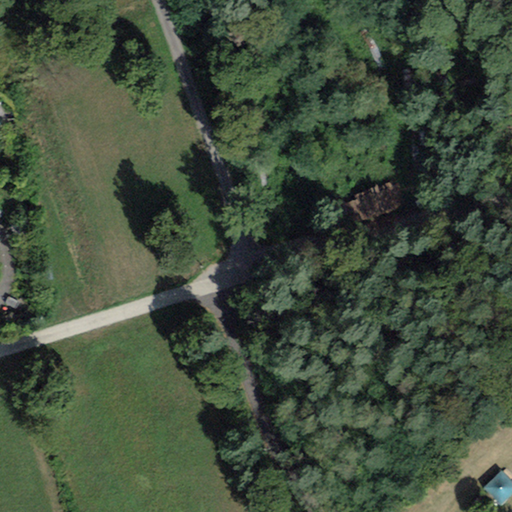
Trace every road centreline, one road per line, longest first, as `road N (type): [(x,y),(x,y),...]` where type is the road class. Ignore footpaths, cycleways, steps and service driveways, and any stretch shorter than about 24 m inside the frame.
road 1 (track): [(225,283),(511,198)]
road 2 (unclassified): [(0,352),(225,283)]
